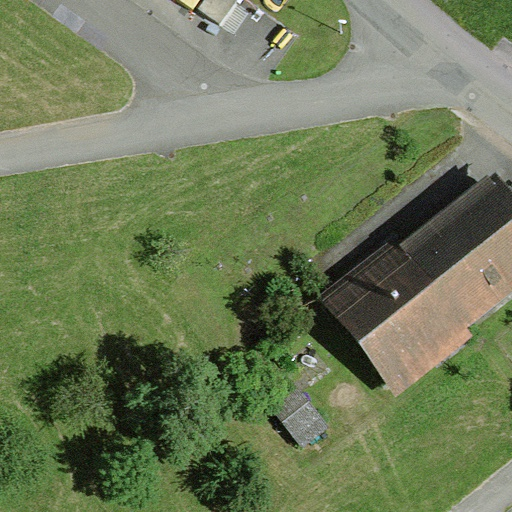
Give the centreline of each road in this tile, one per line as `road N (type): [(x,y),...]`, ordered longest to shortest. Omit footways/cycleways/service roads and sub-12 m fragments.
road 1 (residential): [(0,172),(304,114),(352,100),(425,55)]
road 2 (unknown): [(105,0),(137,25),(169,79),(169,139)]
